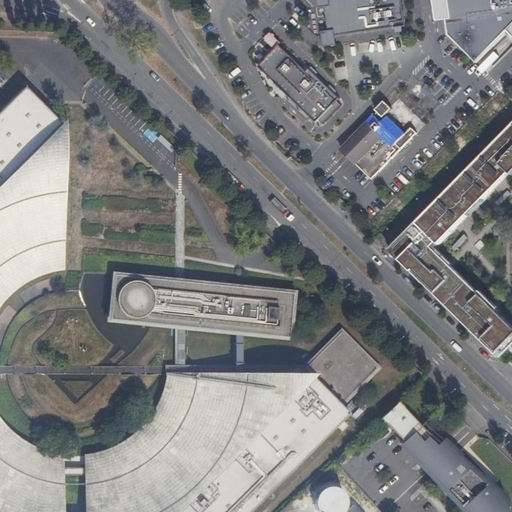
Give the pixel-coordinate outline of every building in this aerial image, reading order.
[(316,0),(318,8),(325,7),(330,36),(406,26),(402,0),(316,0)] [(511,0),(432,0),(435,20),(445,19),(447,36),(475,63),(506,32),(511,37),(511,0)] [(281,45),(260,66),(317,122),(320,119),(325,123),(342,106),(338,102),(341,98),(310,68),(308,71),(281,45)] [(0,109),(0,511),(247,511),(348,411),(341,404),(378,365),(339,329),(304,364),(295,374),(168,374),(167,378),(166,383),(165,388),(163,395),(161,398),(158,405),(155,410),(152,415),(149,420),(145,424),(141,429),(136,434),(132,437),(128,440),(124,443),(120,445),(115,448),(108,451),(103,453),(95,456),(86,458),(85,511),(60,511),(60,458),(56,457),(51,456),(46,455),(39,453),(32,449),(26,446),(19,442),(12,437),(8,434),(4,430),(1,426),(0,425),(0,298),(1,297),(4,294),(6,291),(10,289),(12,286),(15,284),(17,282),(20,281),(24,278),(28,276),(32,274),(35,273),(40,271),(44,270),(49,268),(54,267),(60,267),(59,129),(61,127),(21,88),(0,109)] [(386,102),(341,150),(373,181),(419,133),(413,128),(409,133),(389,114),(394,109),(386,102)] [(511,171),(511,127),(391,251),(500,357),(511,344),(511,325),(435,250),(511,171)] [(106,321),(169,326),(169,321),(166,321),(165,322),(164,322),(162,323),(160,323),(158,323),(157,322),(156,321),(155,319),(132,318),(130,317),(128,316),(126,314),(123,312),(121,310),(119,307),(118,304),(118,299),(118,297),(119,293),(120,290),(123,287),(125,285),(128,284),(132,282),(136,282),(140,283),(143,284),(145,285),(148,288),(183,292),(184,280),(112,273),(106,321)] [(232,332),(239,333),(288,337),(292,291),(184,280),(183,292),(148,288),(145,285),(143,284),(140,283),(136,282),(132,282),(128,284),(125,285),(123,287),(120,290),(119,293),(118,297),(118,299),(118,304),(119,307),(121,310),(123,312),(126,314),(128,316),(130,317),(132,318),(155,319),(156,321),(157,322),(158,323),(160,323),(162,323),(164,322),(165,322),(166,321),(169,321),(182,322),(183,327),(232,332)] [(168,365),(168,374),(295,374),(304,364),(240,365),(239,333),(232,332),(233,365),(183,365),(183,327),(182,322),(169,321),(169,326),(169,334),(173,335),(174,365),(168,365)] [(396,403),(380,419),(385,424),(386,423),(421,460),(436,446),(396,403)] [(454,462),(435,480),(467,511),(503,511),(505,506),(504,501),(499,506),(490,496),(492,493),(491,490),(490,488),(486,487),(481,491),(454,462)]
